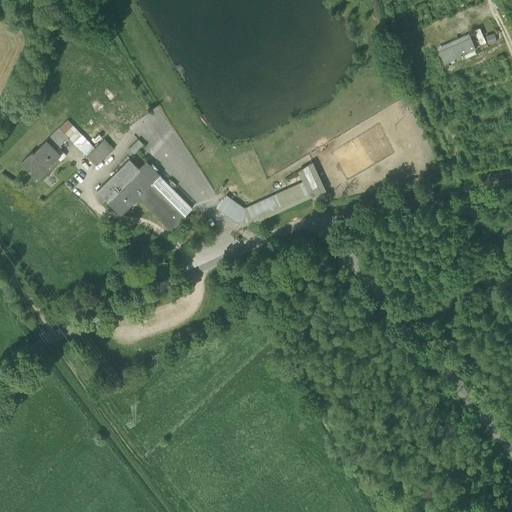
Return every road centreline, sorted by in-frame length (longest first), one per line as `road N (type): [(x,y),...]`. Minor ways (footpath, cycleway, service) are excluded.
road 1 (residential): [(0,387),(54,335),(313,218),(511,450)]
road 2 (track): [(511,182),(313,218)]
road 3 (track): [(90,0),(157,117)]
